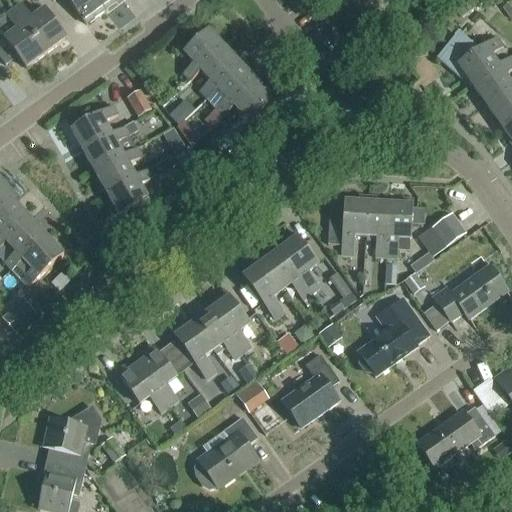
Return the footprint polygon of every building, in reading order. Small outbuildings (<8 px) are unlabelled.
[(66,0),(86,27),(105,13),(96,0),(66,0)] [(96,0),(105,13),(122,0),(96,0)] [(510,22),(511,19),(511,4),(510,3),(501,9),(510,22)] [(12,11),(46,56),(66,41),(44,11),(32,20),(21,5),(12,11)] [(26,70),(46,56),(12,11),(0,19),(0,60),(5,68),(18,59),(26,70)] [(471,86),(498,66),(491,56),(503,47),(497,39),(476,54),(459,39),(465,31),(464,31),(435,64),(436,65),(439,61),(457,77),(462,74),(471,86)] [(200,72),(224,49),(208,32),(183,55),(193,65),(183,75),(191,83),(201,73),(200,72)] [(217,90),(241,67),(224,49),(200,72),(201,73),(211,83),(199,94),(206,102),(217,91),(217,90)] [(511,86),(511,84),(504,73),(511,67),(511,60),(511,59),(499,67),(498,66),(471,86),(471,87),(469,88),(483,107),(511,86)] [(233,107),(257,85),(241,67),(217,90),(217,91),(226,100),(214,111),(215,112),(204,123),(211,131),(223,120),(222,119),(234,108),(233,107)] [(233,107),(234,108),(244,118),(233,128),(240,136),(275,103),(257,85),(233,107)] [(497,127),(511,116),(511,86),(483,107),(497,127)] [(138,119),(151,112),(140,93),(127,100),(138,119)] [(112,138),(105,126),(118,118),(113,108),(70,132),(83,154),(112,138)] [(511,116),(497,127),(511,147),(511,116)] [(123,158),(124,158),(117,147),(132,139),(127,129),(112,138),(83,154),(95,175),(124,159),(123,158)] [(170,150),(181,143),(174,131),(163,138),(170,150)] [(192,148),(200,140),(190,131),(184,137),(191,148),(192,148)] [(228,149),(241,163),(254,151),(242,137),(228,149)] [(149,145),(138,151),(143,159),(153,153),(149,145)] [(136,180),(136,179),(129,167),(143,159),(138,151),(138,150),(124,158),(123,158),(124,159),(95,175),(107,196),(136,180)] [(175,162),(191,184),(203,175),(187,153),(175,162)] [(136,180),(107,196),(119,217),(131,210),(134,216),(151,206),(141,188),(156,179),(152,171),(136,179),(136,180)] [(0,215),(13,203),(0,189),(0,215)] [(365,239),(368,198),(359,198),(359,204),(345,203),(344,213),(342,247),(342,257),(353,258),(354,238),(365,239)] [(386,260),(389,206),(376,205),(377,199),(368,198),(365,239),(377,240),(376,259),(386,260)] [(389,206),(386,260),(396,260),(398,241),(410,242),(412,201),(403,201),(402,207),(389,206)] [(5,244),(29,221),(13,203),(0,215),(0,248),(5,244)] [(342,247),(344,213),(331,212),(329,246),(342,247)] [(466,236),(452,216),(431,231),(445,251),(466,236)] [(22,261),(46,239),(29,221),(5,244),(15,254),(4,264),(11,272),(22,262),(22,261)] [(419,239),(433,259),(445,251),(431,231),(419,239)] [(278,252),(310,297),(318,291),(307,275),(317,268),(297,239),(293,234),(285,240),(289,245),(278,252)] [(22,262),(11,272),(21,283),(28,290),(63,257),(46,239),(22,261),(22,262)] [(302,303),(310,297),(278,252),(268,259),(265,255),(257,260),(281,294),(291,287),(302,303)] [(272,301),(281,294),(257,260),(250,265),(254,270),(243,278),(274,323),(283,317),(272,301)] [(469,323),(507,295),(488,269),(450,297),(446,291),(434,301),(438,306),(423,316),(436,334),(451,324),(452,325),(464,316),(469,323)] [(410,281),(418,294),(427,289),(419,275),(410,281)] [(344,310),(356,302),(349,293),(336,276),(328,282),(343,302),(329,312),(334,319),(344,310)] [(210,312),(242,356),(251,350),(239,334),(249,327),(225,294),(217,300),(221,305),(210,312)] [(375,380),(417,350),(430,340),(402,301),(375,320),(385,335),(357,355),(359,358),(358,368),(365,376),(373,377),(375,380)] [(14,334),(35,316),(24,303),(3,322),(14,334)] [(234,362),(242,356),(210,312),(200,320),(196,315),(189,320),(213,354),(223,347),(234,362)] [(204,360),(213,354),(189,320),(182,325),(186,330),(175,338),(207,383),(216,376),(204,360)] [(302,347),(314,338),(305,326),(293,335),(302,347)] [(298,350),(288,335),(276,344),(287,358),(298,350)] [(137,365),(169,410),(177,404),(166,388),(176,381),(152,347),(144,353),(147,358),(137,365)] [(300,431),(338,404),(329,391),(339,384),(320,358),(306,368),(314,380),(281,404),(300,431)] [(161,416),(169,410),(137,365),(126,373),(123,368),(115,374),(139,407),(149,399),(161,416)] [(249,366),(239,373),(247,385),(258,378),(249,366)] [(511,367),(494,380),(511,406),(511,367)] [(246,389),(254,410),(276,401),(268,381),(246,389)] [(193,403),(203,417),(217,408),(207,394),(193,403)] [(46,463),(85,472),(90,447),(95,449),(101,424),(92,409),(65,426),(49,422),(43,449),(49,451),(46,463)] [(476,413),(494,439),(500,434),(482,409),(476,413)] [(476,413),(475,412),(474,411),(461,420),(459,417),(420,444),(438,469),(470,446),(475,452),(494,439),(476,413)] [(257,441),(242,421),(201,449),(207,457),(198,463),(194,471),(196,480),(201,489),(210,494),(218,491),(271,454),(260,439),(257,441)] [(113,440),(100,448),(113,467),(125,458),(113,440)] [(82,483),(85,472),(46,463),(43,476),(47,476),(38,511),(76,511),(78,503),(70,501),(71,496),(90,501),(92,492),(90,491),(91,485),(82,483)]
